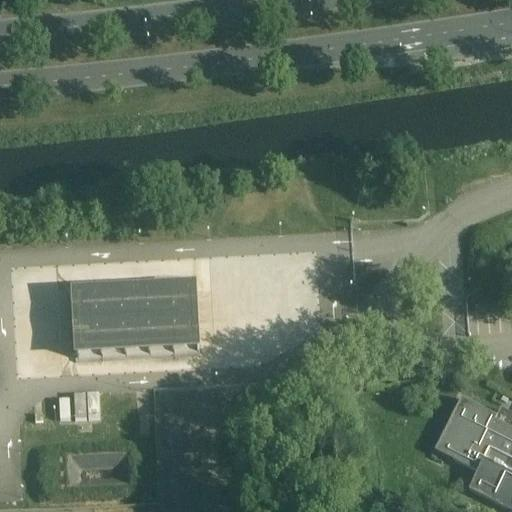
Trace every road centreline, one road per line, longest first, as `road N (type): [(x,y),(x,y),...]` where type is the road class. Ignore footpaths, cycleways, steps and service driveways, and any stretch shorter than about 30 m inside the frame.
road 1 (primary): [(0,89),(511,24)]
road 2 (primary): [(297,0),(0,37)]
